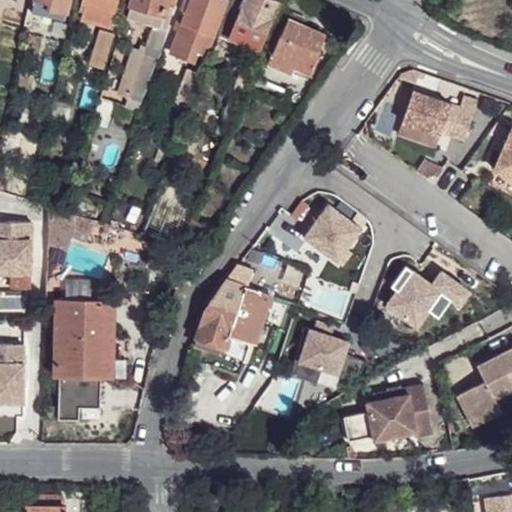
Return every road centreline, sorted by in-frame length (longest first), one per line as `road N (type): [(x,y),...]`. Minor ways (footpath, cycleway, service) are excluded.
road 1 (unclassified): [(158,464),(156,427),(182,311),(319,123)]
road 2 (tertiary): [(158,464),(419,469),(511,452)]
road 3 (residential): [(319,123),(511,264)]
road 4 (tertiary): [(0,461),(158,464)]
road 5 (unclassified): [(511,73),(437,47),(394,21)]
road 6 (unclassified): [(319,123),(394,21)]
